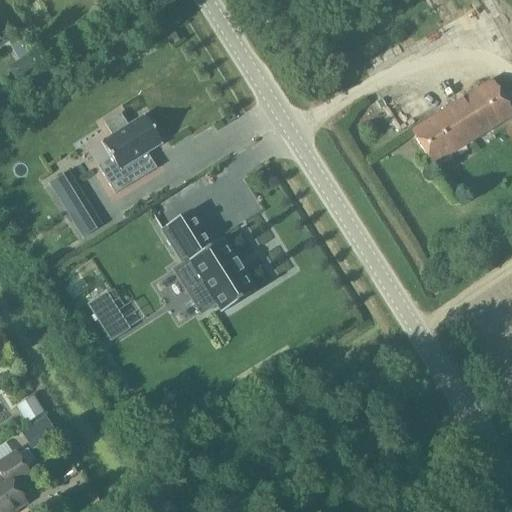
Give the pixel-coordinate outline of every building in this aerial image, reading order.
[(173,45),(178,42),(173,33),(168,36),(173,45)] [(430,166),(511,116),(489,82),(409,132),(430,166)] [(118,115),(102,124),(110,136),(100,143),(110,158),(96,167),(113,195),(150,172),(141,156),(160,144),(142,116),(125,127),(118,115)] [(188,212),(165,226),(166,227),(161,230),(176,255),(181,251),(188,261),(172,270),(186,292),(201,282),(220,313),(253,292),(220,240),(207,249),(200,238),(204,236),(188,212)] [(110,355),(131,346),(111,301),(90,310),(110,355)] [(31,451),(55,435),(44,417),(19,433),(31,451)] [(0,477),(1,479),(0,479),(0,511),(9,511),(24,503),(12,485),(28,475),(14,453),(0,462),(0,477)]
